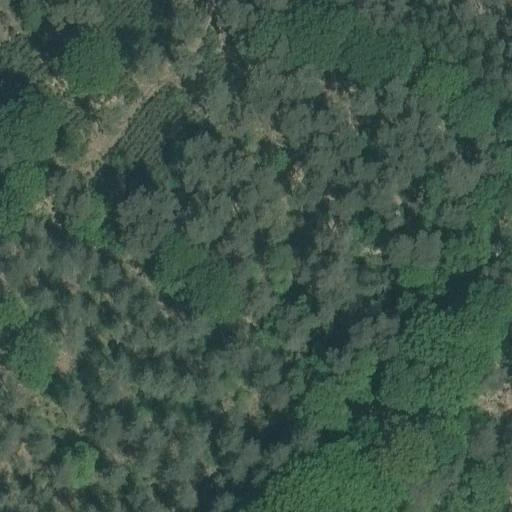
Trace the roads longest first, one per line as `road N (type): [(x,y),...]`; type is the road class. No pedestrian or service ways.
road 1 (track): [(511,504),(432,474),(399,443),(0,202)]
road 2 (track): [(511,201),(399,443),(329,511)]
road 3 (unknown): [(404,511),(432,474),(448,413),(511,310)]
